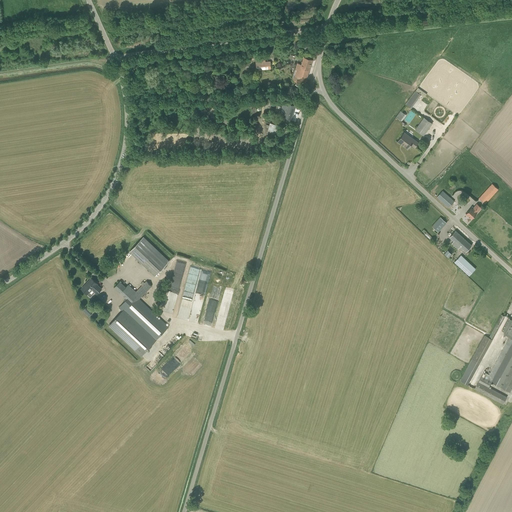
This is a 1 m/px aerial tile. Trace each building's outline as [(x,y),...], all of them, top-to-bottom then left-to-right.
[(305,84),(306,79),(312,59),(304,57),(301,64),(298,63),(296,69),(296,70),(294,77),(293,77),(292,80),(305,84)] [(256,70),(271,69),(270,62),(255,63),(256,70)] [(411,108),(421,95),(415,91),(405,104),(411,108)] [(283,101),(283,102),(280,113),(284,114),(282,120),(291,122),(296,105),(283,101)] [(401,111),(396,117),(400,120),(405,114),(401,111)] [(432,123),(424,117),(415,129),(423,135),(432,123)] [(277,138),(280,125),(270,123),(267,135),(277,138)] [(403,145),(408,149),(411,144),(415,147),(418,143),(404,132),(398,140),(404,144),(403,145)] [(479,198),(479,199),(485,204),(498,189),(492,184),(479,198)] [(442,191),(437,197),(449,208),(454,201),(442,191)] [(466,214),(471,219),(477,213),(481,208),(477,204),(472,209),(471,208),(466,214)] [(438,232),(446,223),(440,217),(432,226),(438,232)] [(455,231),(450,237),(454,241),(452,243),(458,249),(460,246),(466,252),(472,245),(455,231)] [(130,251),(155,275),(169,261),(143,237),(130,251)] [(475,269),(463,258),(460,255),(455,262),(469,275),(475,269)] [(174,274),(182,275),(184,264),(177,262),(174,274)] [(101,289),(99,286),(97,284),(91,278),(81,289),(87,294),(92,289),(97,294),(101,289)] [(139,299),(151,287),(152,286),(147,281),(136,291),(129,284),(126,287),(120,281),(115,287),(127,299),(119,307),(123,310),(155,341),(168,327),(139,299)] [(89,317),(91,314),(85,308),(83,310),(89,317)] [(155,341),(123,310),(109,326),(141,356),(155,341)] [(494,336),(505,316),(502,315),(491,334),(494,336)] [(484,372),(478,382),(489,387),(491,382),(511,343),(511,320),(508,318),(502,331),(504,332),(503,334),(509,337),(489,375),(484,372)] [(479,364),(492,339),(485,336),(472,360),(479,364)] [(511,366),(511,343),(491,382),(501,387),(511,366)] [(511,366),(501,387),(510,392),(511,387),(511,366)] [(507,397),(489,387),(478,382),(475,389),(503,404),(507,397)]
